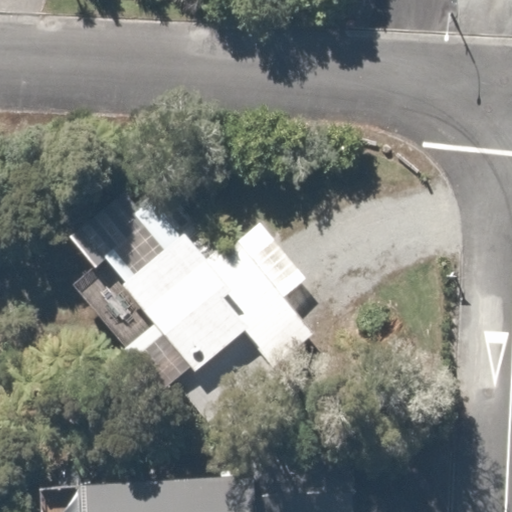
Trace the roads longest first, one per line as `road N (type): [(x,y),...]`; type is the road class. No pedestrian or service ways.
road 1 (residential): [(0,54),(511,80)]
road 2 (residential): [(511,161),(494,511)]
